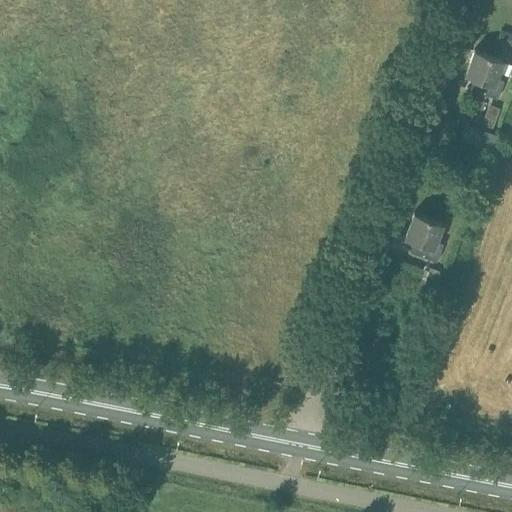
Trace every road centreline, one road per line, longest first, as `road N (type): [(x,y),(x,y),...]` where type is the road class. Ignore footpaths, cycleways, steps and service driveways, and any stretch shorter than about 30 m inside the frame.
road 1 (primary): [(511,493),(0,396)]
road 2 (unclassified): [(406,511),(0,433)]
